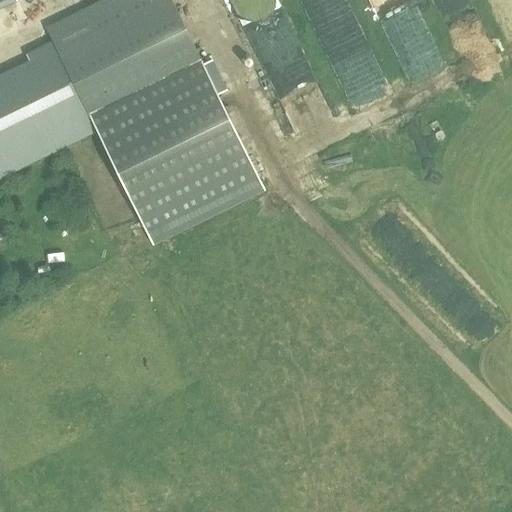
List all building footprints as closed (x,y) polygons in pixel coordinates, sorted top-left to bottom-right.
[(111,0),(49,30),(58,48),(0,76),(0,176),(98,129),(99,132),(148,234),(260,180),(210,78),(172,0),(111,0)] [(29,35),(40,21),(26,10),(15,24),(29,35)] [(368,97),(381,93),(373,70),(360,75),(368,97)] [(297,126),(337,113),(325,78),(285,91),(297,126)] [(35,281),(47,269),(33,256),(21,267),(35,281)]
